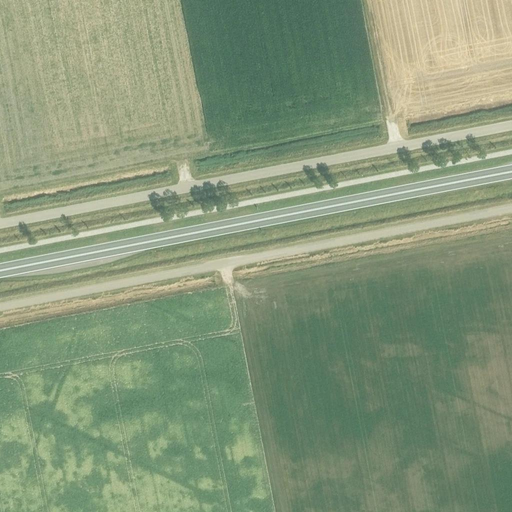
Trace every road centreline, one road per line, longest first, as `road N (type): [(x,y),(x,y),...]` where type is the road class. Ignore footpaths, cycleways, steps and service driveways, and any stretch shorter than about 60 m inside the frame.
road 1 (unclassified): [(0,224),(511,125)]
road 2 (trunk): [(0,268),(511,170)]
road 3 (unclassified): [(0,306),(511,209)]
road 4 (track): [(394,148),(366,0)]
